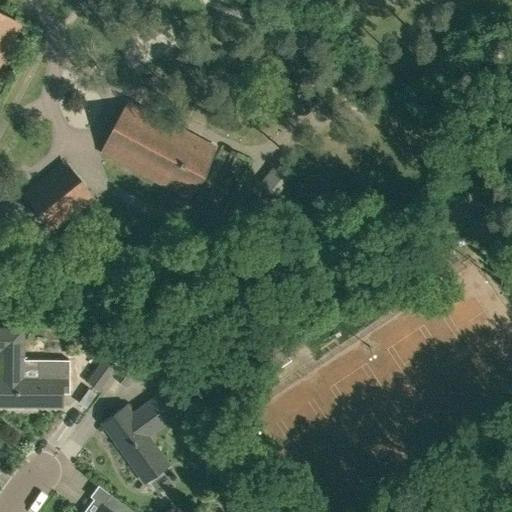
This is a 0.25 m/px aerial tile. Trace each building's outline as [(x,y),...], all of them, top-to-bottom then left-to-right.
[(0,14),(0,59),(19,25),(0,14)] [(291,83),(294,92),(290,93),(296,112),(311,107),(305,88),(301,89),(298,81),(291,83)] [(129,102),(103,152),(187,197),(213,147),(129,102)] [(93,198),(63,162),(25,193),(54,229),(93,198)] [(255,214),(261,240),(289,233),(282,207),(255,214)] [(204,253),(186,264),(192,275),(211,264),(204,253)] [(68,369),(63,369),(39,369),(39,377),(24,377),(24,328),(0,328),(0,351),(1,351),(1,377),(0,377),(0,407),(62,407),(62,392),(68,392),(68,369)] [(140,337),(132,349),(113,376),(127,387),(154,351),(154,350),(156,349),(140,337)] [(283,348),(281,349),(278,345),(263,355),(266,360),(265,360),(272,372),(291,360),(283,348)] [(108,350),(86,381),(100,391),(122,360),(108,350)] [(178,383),(168,390),(133,414),(128,406),(102,423),(145,483),(169,466),(149,436),(194,404),(178,383)] [(85,511),(84,511),(137,511),(111,493),(97,511),(85,511)]
